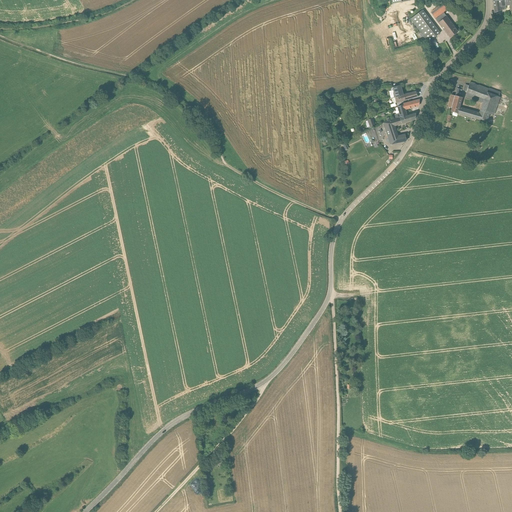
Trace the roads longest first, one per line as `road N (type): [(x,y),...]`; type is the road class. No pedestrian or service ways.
road 1 (tertiary): [(83,511),(167,426),(281,366),(329,295),(341,219),(395,164),(431,84),(482,28),(487,0)]
road 2 (track): [(341,219),(226,165),(191,114),(159,89),(0,36)]
road 3 (track): [(340,511),(329,295)]
road 4 (track): [(155,511),(269,378)]
